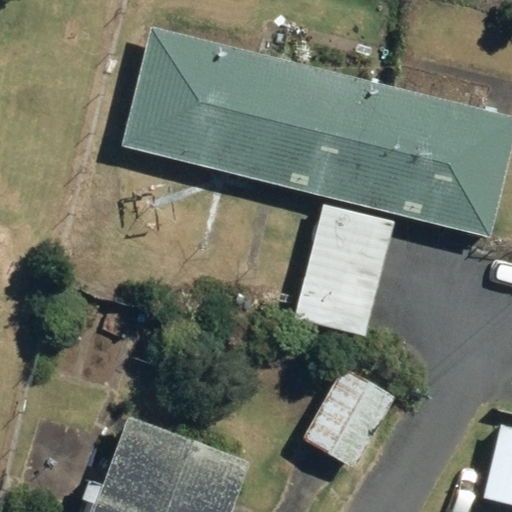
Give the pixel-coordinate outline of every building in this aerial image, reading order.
[(507,118),(140,29),(116,127),(483,216),(507,118)] [(284,320),(356,338),(386,222),(314,204),(284,320)] [(293,441),(346,471),(387,398),(334,368),(293,441)] [(220,511),(238,465),(117,419),(81,511),(220,511)] [(511,430),(490,425),(474,499),(511,508),(511,430)]
